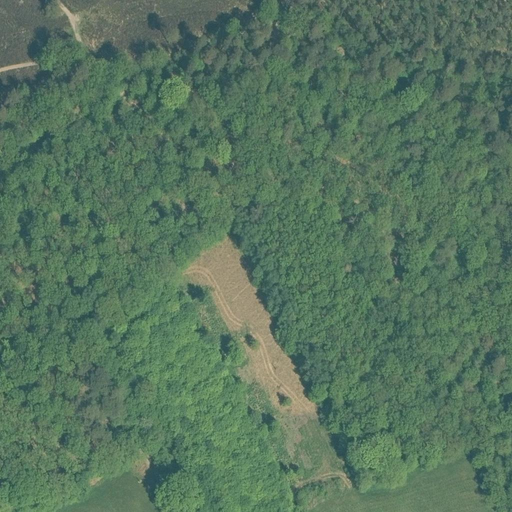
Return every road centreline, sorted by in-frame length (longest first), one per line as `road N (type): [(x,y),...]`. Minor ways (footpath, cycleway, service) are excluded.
road 1 (track): [(93,353),(221,152),(257,79)]
road 2 (track): [(173,511),(93,353),(0,300)]
road 3 (track): [(257,79),(419,88),(511,139)]
road 4 (track): [(96,103),(182,83),(257,79)]
